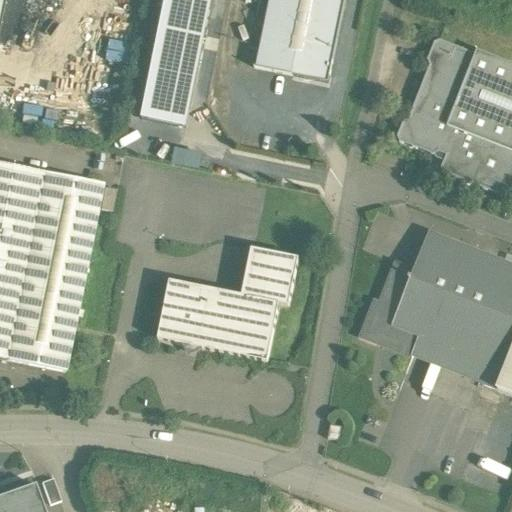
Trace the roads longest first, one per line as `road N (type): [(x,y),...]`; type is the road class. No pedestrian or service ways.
road 1 (unclassified): [(308,479),(355,185),(393,189),(511,237)]
road 2 (tertiary): [(308,479),(191,448),(0,433)]
road 3 (track): [(355,185),(391,0)]
